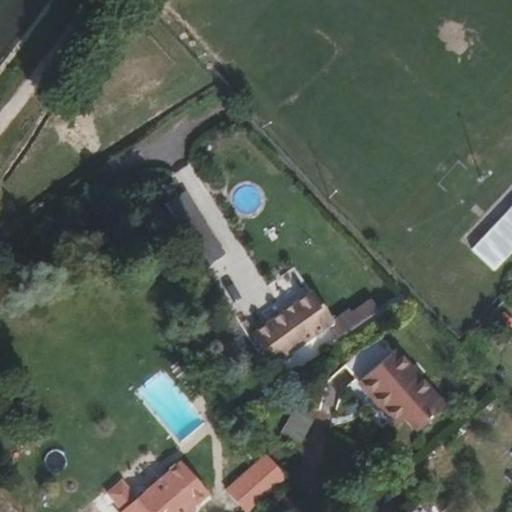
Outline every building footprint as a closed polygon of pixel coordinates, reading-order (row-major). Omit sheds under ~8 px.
[(492,271),(511,250),(511,206),(470,250),(492,271)] [(267,367),(329,323),(307,293),(251,330),(245,334),(267,367)] [(366,301),(349,313),(335,294),(326,300),(348,327),(372,310),(366,301)] [(245,334),(251,330),(242,318),(237,321),(245,334)] [(250,369),(260,362),(234,322),(224,328),(250,369)] [(411,429),(439,406),(376,332),(342,361),(392,422),(399,415),(411,429)] [(159,498),(175,484),(163,471),(117,511),(171,511),(172,511),(159,498)]
